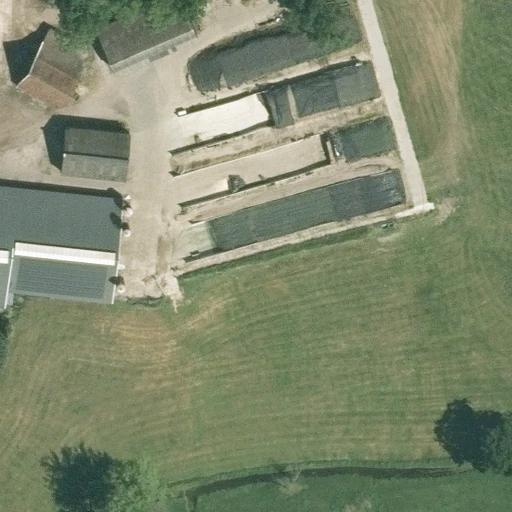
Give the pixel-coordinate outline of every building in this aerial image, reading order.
[(157,0),(101,25),(121,71),(204,35),(188,0),(157,0)] [(283,15),(225,40),(235,63),(293,38),(283,15)] [(37,49),(17,84),(54,106),(74,71),(37,49)] [(367,68),(294,90),(303,119),(376,97),(367,68)] [(124,178),(129,132),(65,126),(60,172),(124,178)] [(331,163),(330,144),(302,145),(303,165),(331,163)] [(0,184),(0,303),(3,304),(5,288),(110,300),(121,198),(0,184)]
